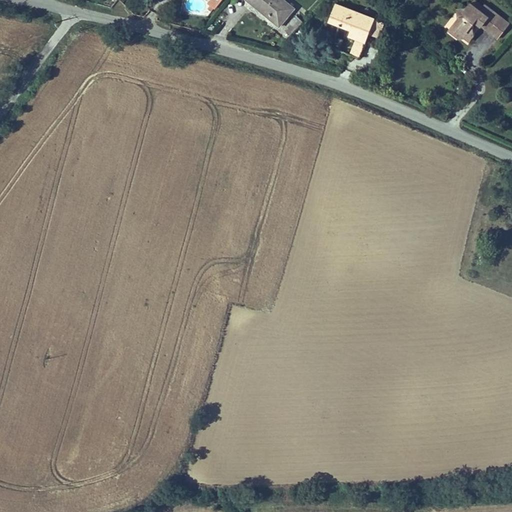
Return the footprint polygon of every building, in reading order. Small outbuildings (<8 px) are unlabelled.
[(263,0),(289,21),(305,1),(303,0),(263,0)] [(389,14),(358,0),(349,0),(344,13),(367,23),(363,30),(378,37),(389,14)] [(487,34),(486,22),(489,18),(511,33),(511,12),(505,7),(501,13),(482,0),(480,0),(477,6),(469,7),(471,16),(464,25),(478,35),(484,39),(487,34)] [(279,32),(286,39),(303,23),(295,16),(279,32)] [(478,35),(464,25),(461,28),(472,36),(478,35)] [(378,37),(363,30),(356,45),(371,52),(378,37)]
